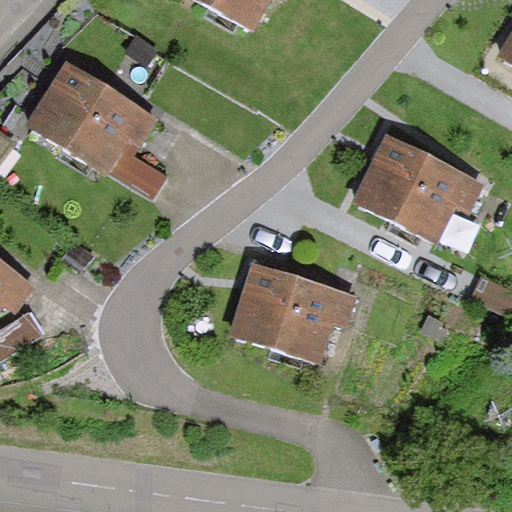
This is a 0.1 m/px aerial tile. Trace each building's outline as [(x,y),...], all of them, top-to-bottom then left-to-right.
[(288,0),(196,0),(257,33),(275,0),(284,0),(287,2),(288,0)] [(511,33),(497,61),(511,68),(511,33)] [(67,69),(28,132),(117,186),(123,176),(155,195),(167,174),(135,154),(155,122),(67,69)] [(487,186),(389,142),(359,208),(445,248),(462,211),(474,216),(487,186)] [(0,264),(0,319),(5,313),(13,319),(35,290),(0,264)] [(364,300),(259,270),(238,344),(328,370),(340,328),(354,332),(364,300)] [(511,291),(481,279),(470,304),(511,322),(511,291)] [(0,333),(0,365),(46,337),(34,314),(0,333)]
